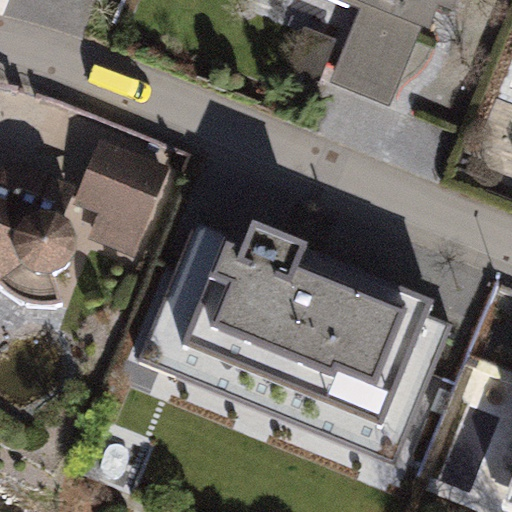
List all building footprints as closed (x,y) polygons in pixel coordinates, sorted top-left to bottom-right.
[(455,15),(460,0),(324,0),(359,14),(333,84),(390,109),(422,28),(433,31),(440,10),(455,15)] [(338,42),(304,28),(287,71),(321,84),(338,42)] [(171,168),(101,141),(74,207),(98,217),(89,240),(135,258),(171,168)] [(78,242),(73,232),(64,221),(78,188),(21,164),(7,171),(0,167),(0,287),(12,299),(27,307),(46,309),(66,306),(55,280),(68,269),(76,259),(78,242)] [(139,365),(394,470),(453,328),(428,318),(435,302),(253,228),(245,248),(196,228),(139,365)]
